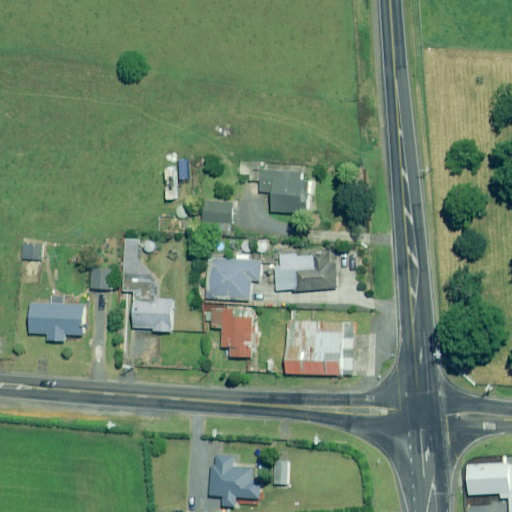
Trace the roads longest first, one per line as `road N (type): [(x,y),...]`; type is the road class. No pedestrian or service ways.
road 1 (tertiary): [(425,413),(0,386)]
road 2 (secondary): [(390,0),(417,395),(425,413)]
